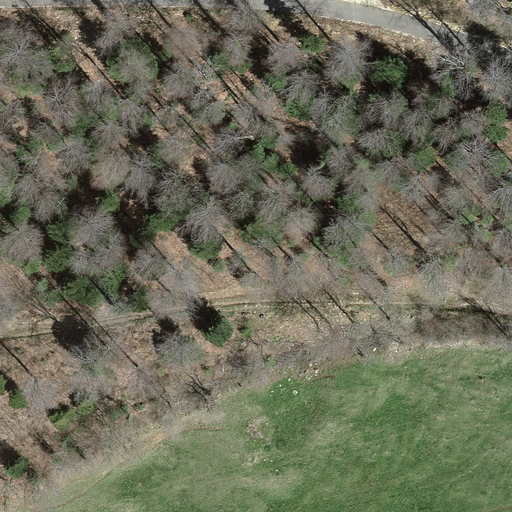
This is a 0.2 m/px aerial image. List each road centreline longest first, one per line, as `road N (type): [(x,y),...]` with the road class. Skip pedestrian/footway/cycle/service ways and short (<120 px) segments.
road 1 (track): [(0,339),(252,300),(430,301),(511,311)]
road 2 (unclassified): [(511,59),(307,10),(131,0)]
